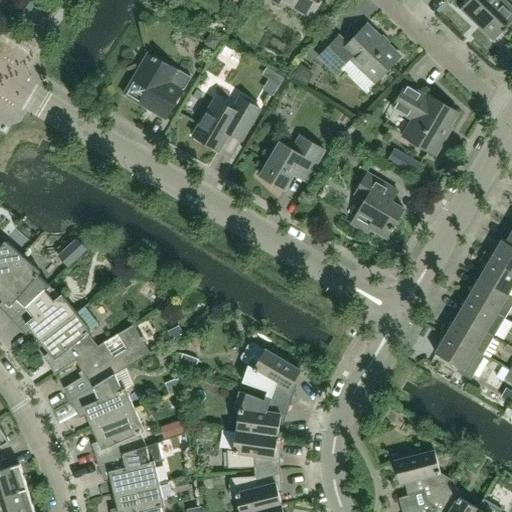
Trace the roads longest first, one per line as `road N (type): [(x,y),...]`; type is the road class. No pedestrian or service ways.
road 1 (tertiary): [(399,315),(2,78)]
road 2 (tertiary): [(511,124),(399,315)]
road 3 (residential): [(344,511),(333,481),(334,439),(399,315)]
road 4 (residential): [(511,114),(383,0)]
road 5 (residential): [(62,511),(32,429),(0,380)]
